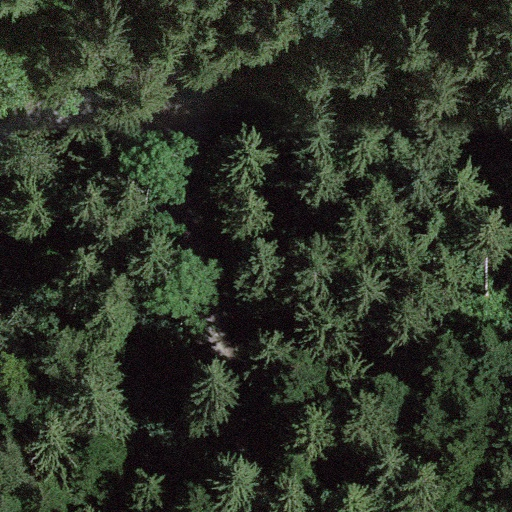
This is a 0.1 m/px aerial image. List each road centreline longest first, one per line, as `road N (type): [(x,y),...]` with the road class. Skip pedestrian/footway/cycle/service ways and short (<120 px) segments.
road 1 (track): [(0,136),(152,76),(229,351),(242,511)]
road 2 (track): [(325,0),(152,76)]
